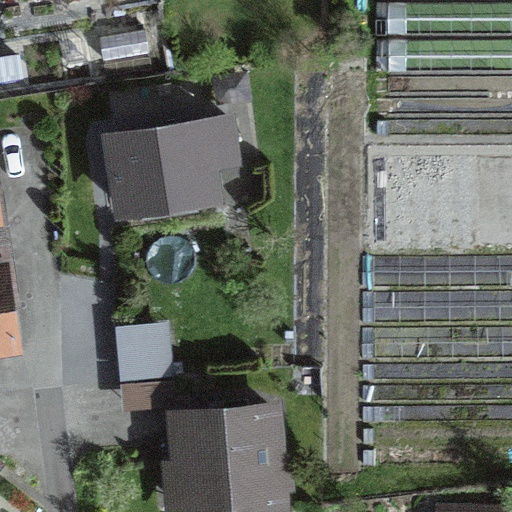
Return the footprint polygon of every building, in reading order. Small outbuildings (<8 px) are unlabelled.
[(228,116),(114,133),(126,211),(211,198),(206,165),(235,161),(228,116)] [(326,140),(308,140),(308,192),(303,192),(303,204),(325,203),(326,140)] [(511,245),(511,144),(368,145),(368,246),(511,245)] [(2,272),(0,272),(0,343),(12,342),(2,272)] [(173,378),(171,354),(169,323),(116,327),(119,382),(173,378)] [(193,508),(281,501),(273,408),(175,416),(180,467),(190,476),(193,508)]
